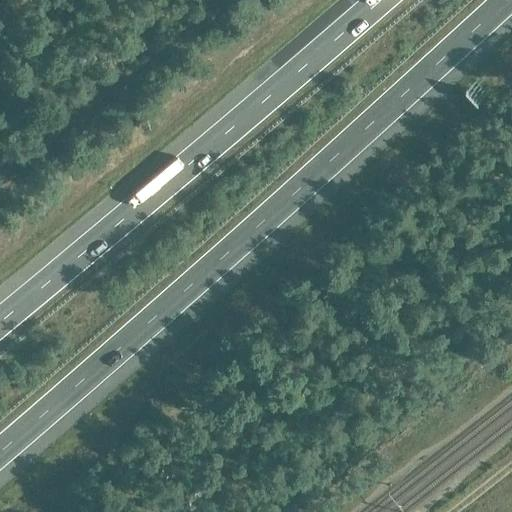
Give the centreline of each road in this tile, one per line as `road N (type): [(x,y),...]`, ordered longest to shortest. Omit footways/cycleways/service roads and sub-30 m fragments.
road 1 (motorway): [(0,453),(508,0)]
road 2 (motorway): [(382,0),(0,323)]
road 3 (track): [(218,0),(0,186)]
